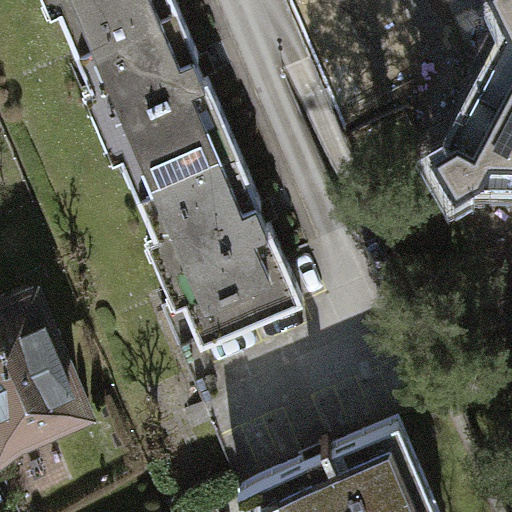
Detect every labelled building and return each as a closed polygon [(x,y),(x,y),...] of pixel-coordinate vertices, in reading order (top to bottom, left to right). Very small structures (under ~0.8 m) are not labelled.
[(175,0),(57,0),(76,43),(175,0)] [(238,144),(175,0),(76,43),(138,187),(238,144)] [(511,0),(501,0),(511,20),(511,54),(495,45),(478,76),(496,86),(479,118),(471,114),(432,137),(456,179),(477,167),(511,167),(511,0)] [(307,299),(238,144),(138,187),(206,344),(307,299)] [(43,278),(0,295),(0,459),(102,417),(43,278)] [(435,511),(393,411),(231,479),(245,511),(435,511)]
